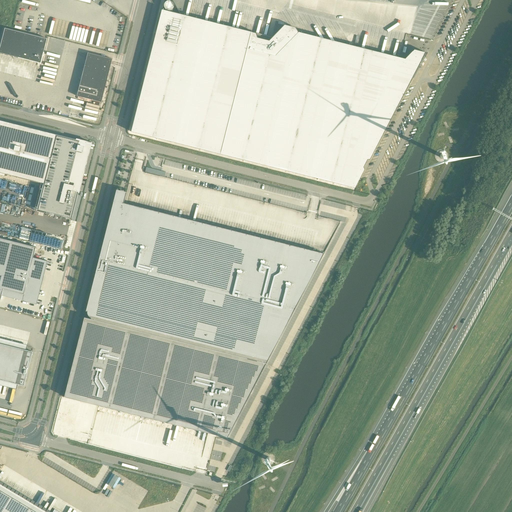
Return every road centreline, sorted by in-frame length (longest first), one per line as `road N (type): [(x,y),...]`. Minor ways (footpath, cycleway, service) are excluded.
road 1 (unclassified): [(511,43),(271,511)]
road 2 (tertiary): [(35,438),(114,138)]
road 3 (tertiary): [(106,136),(29,429)]
road 4 (motorway): [(511,203),(374,447)]
road 5 (unclassified): [(370,202),(114,138)]
road 6 (motorway): [(387,455),(511,234)]
road 7 (unclassified): [(221,487),(35,438)]
road 8 (unclassified): [(418,511),(511,358)]
road 9 (tertiary): [(114,138),(150,0)]
road 10 (tertiary): [(141,0),(106,136)]
